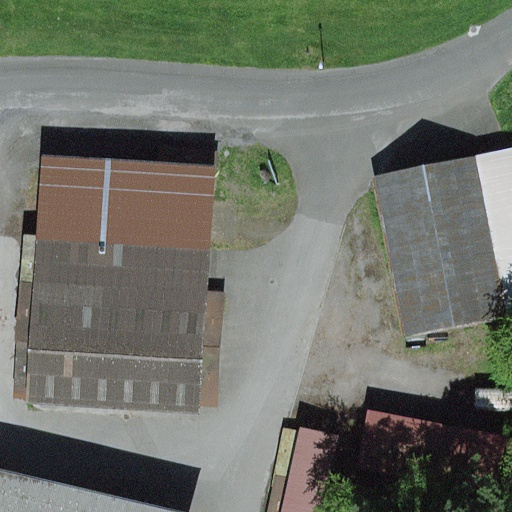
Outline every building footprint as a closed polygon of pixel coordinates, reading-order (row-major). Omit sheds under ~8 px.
[(511,167),(384,194),(414,342),(511,322),(511,167)] [(239,243),(61,228),(47,397),(225,412),(239,243)] [(489,435),(390,410),(373,477),(472,502),(489,435)] [(330,511),(347,445),(309,436),(290,511),(330,511)] [(218,511),(0,461),(0,511),(218,511)]
